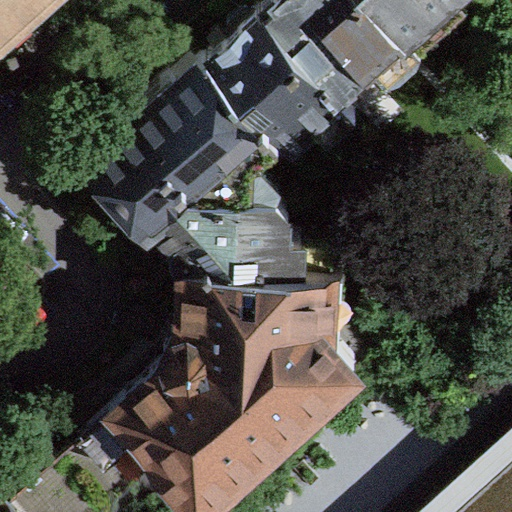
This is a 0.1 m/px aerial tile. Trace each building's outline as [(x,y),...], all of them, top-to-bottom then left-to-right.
[(0,0),(0,25),(19,9),(28,0),(0,0)] [(307,114),(339,85),(263,0),(241,0),(226,14),(226,24),(219,30),(205,43),(285,133),(292,133),(307,121),(307,114)] [(263,0),(339,85),(403,26),(379,0),(263,0)] [(379,0),(403,26),(433,0),(379,0)] [(285,133),(205,43),(177,69),(170,62),(121,106),(110,115),(117,123),(89,145),(122,181),(121,193),(135,210),(148,210),(150,211),(188,178),(248,181),(250,146),(274,125),(280,133),(285,133)] [(163,225),(174,238),(172,241),(172,245),(174,250),(177,254),(179,256),(300,257),(302,223),(286,222),(288,194),(278,183),(248,181),(188,178),(150,211),(163,225)] [(161,449),(198,491),(354,352),(324,318),(327,258),(300,257),(179,256),(182,282),(181,316),(175,319),(163,342),(166,348),(113,395),(161,449)] [(3,493),(20,511),(90,511),(161,449),(113,395),(3,493)] [(511,511),(511,442),(473,477),(487,492),(464,511),(511,511)] [(0,511),(20,511),(3,493),(0,496),(0,511)]
